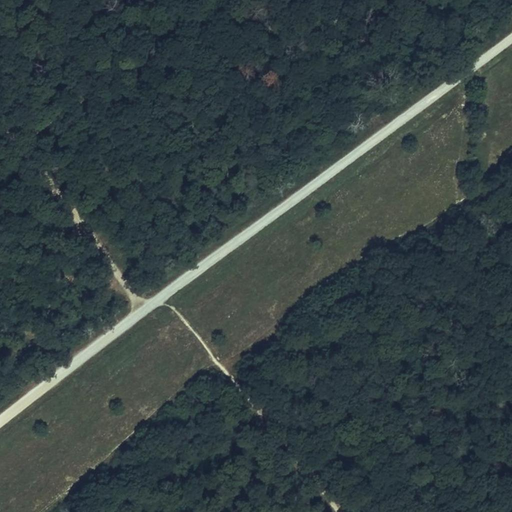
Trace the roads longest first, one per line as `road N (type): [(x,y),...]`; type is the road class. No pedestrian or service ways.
road 1 (track): [(511,36),(157,298)]
road 2 (track): [(142,310),(0,421)]
